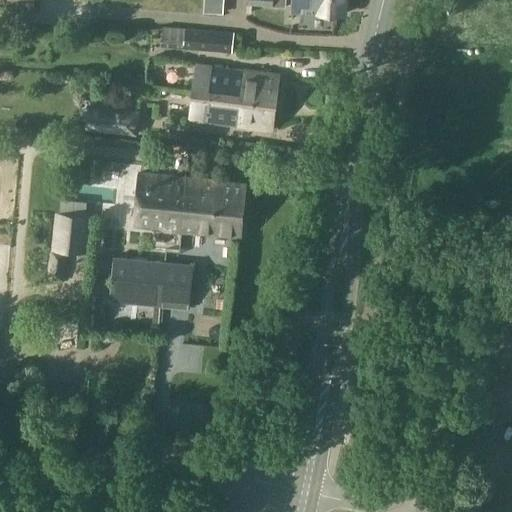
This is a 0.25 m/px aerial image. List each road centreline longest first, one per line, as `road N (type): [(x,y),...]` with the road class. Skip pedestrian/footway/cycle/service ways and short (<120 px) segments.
road 1 (secondary): [(305,493),(356,173),(394,0)]
road 2 (unclassified): [(0,485),(180,463),(247,479)]
road 3 (unclassified): [(411,511),(460,324)]
